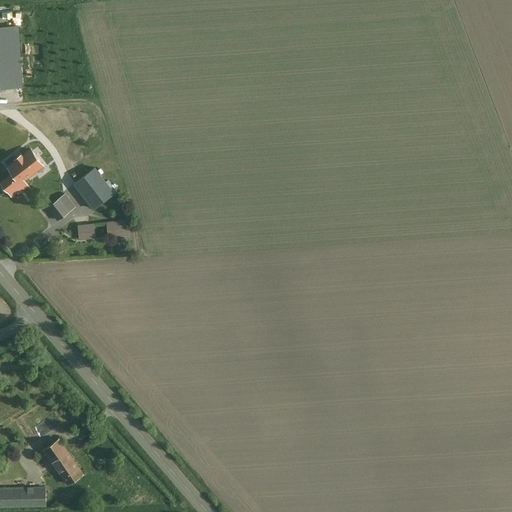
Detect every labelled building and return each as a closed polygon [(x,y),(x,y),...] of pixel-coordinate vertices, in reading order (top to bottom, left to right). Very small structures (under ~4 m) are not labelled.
[(18,26),(0,27),(0,87),(0,88),(21,87),(18,26)] [(121,191),(100,166),(79,183),(100,209),(121,191)] [(82,206),(69,190),(51,205),(63,221),(82,206)] [(47,224),(33,206),(20,216),(34,234),(47,224)] [(131,231),(130,218),(112,219),(114,233),(131,231)] [(101,236),(100,221),(79,222),(80,237),(101,236)] [(82,473),(58,437),(43,447),(67,483),(82,473)] [(0,505),(48,504),(47,484),(0,485),(0,505)]
